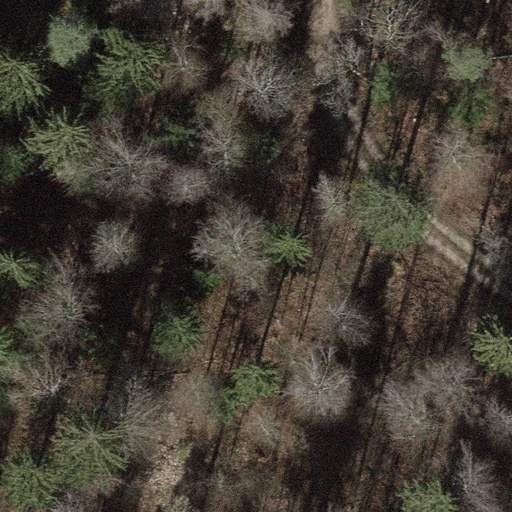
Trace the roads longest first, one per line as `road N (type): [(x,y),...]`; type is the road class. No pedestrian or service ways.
road 1 (track): [(511,348),(350,361),(207,428),(145,511)]
road 2 (track): [(313,0),(308,84),(511,265)]
